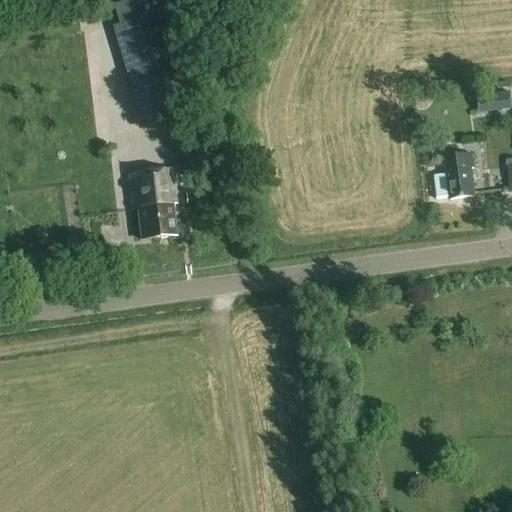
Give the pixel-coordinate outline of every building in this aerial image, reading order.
[(112,28),(140,121),(185,107),(152,0),(134,0),(118,5),(124,24),(112,28)] [(511,109),(510,94),(486,98),(488,114),(511,110),(511,109)] [(472,156),(445,160),(447,176),(434,178),(437,202),(450,200),(450,202),(475,199),(471,171),(474,171),(472,156)] [(181,164),(182,174),(198,172),(197,162),(181,164)] [(128,176),(132,211),(138,210),(142,242),(173,238),(170,206),(176,206),(172,171),(128,176)] [(185,197),(186,205),(196,203),(195,195),(185,197)]
